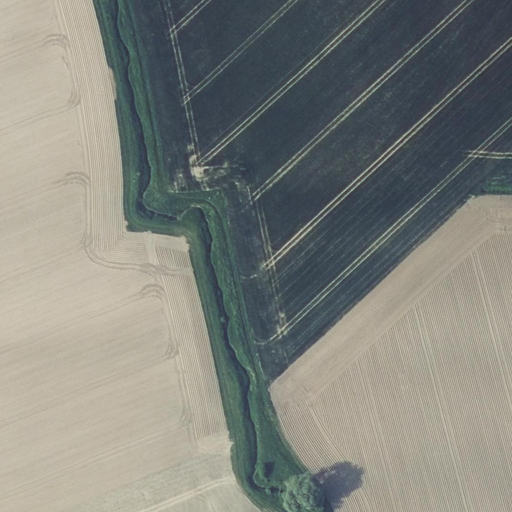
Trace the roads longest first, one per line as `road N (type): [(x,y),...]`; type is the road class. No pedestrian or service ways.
road 1 (track): [(327,511),(273,419),(222,222),(212,204),(162,192),(126,0)]
road 2 (track): [(270,511),(245,478),(232,382),(191,230),(136,218),(132,133),(100,0)]
